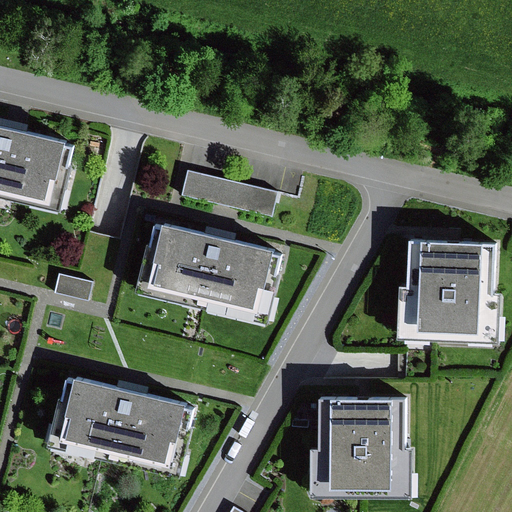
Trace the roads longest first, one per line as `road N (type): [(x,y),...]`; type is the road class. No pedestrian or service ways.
road 1 (residential): [(400,174),(0,81)]
road 2 (residential): [(213,511),(400,174)]
